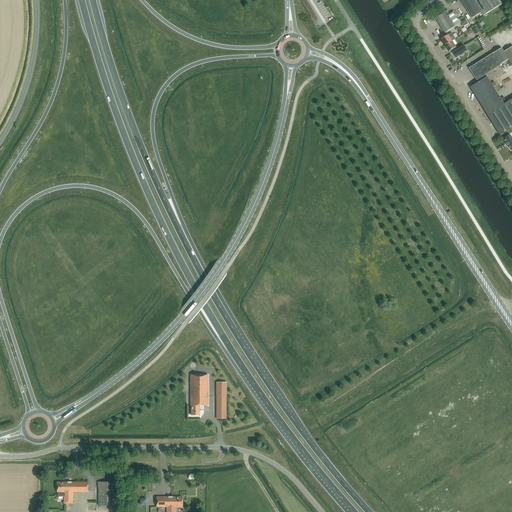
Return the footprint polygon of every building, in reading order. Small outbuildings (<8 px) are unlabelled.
[(483,16),(493,10),(502,4),(499,0),(464,0),(461,2),(472,18),(481,13),(483,16)] [(445,13),(435,19),(445,33),(454,27),(453,25),(460,21),(454,12),(447,16),(445,13)] [(453,36),(452,34),(452,33),(448,35),(441,40),(445,46),(452,41),(450,38),(453,36)] [(482,47),(485,45),(479,37),(476,39),(482,47)] [(451,55),(458,50),(452,41),(445,46),(451,55)] [(458,50),(451,55),(454,60),(460,56),(461,57),(465,55),(464,54),(468,51),(464,46),(458,50)] [(509,60),(511,65),(511,47),(504,52),(502,49),(494,53),(469,68),(476,80),(485,75),(501,65),(509,60)] [(486,115),(504,104),(493,86),(496,85),(494,82),(491,84),(485,75),(476,80),(478,83),(470,88),(486,115)] [(511,127),(511,98),(504,104),(486,115),(499,135),(511,127)] [(199,406),(208,406),(208,375),(190,375),(191,407),(191,415),(199,415),(199,406)] [(226,383),(216,383),(216,418),(226,418),(226,383)] [(88,482),(57,482),(57,492),(57,497),(64,497),(64,504),(73,504),(73,492),(88,492),(88,482)] [(115,482),(98,482),(98,487),(98,506),(115,506),(115,482)] [(182,507),(182,497),(156,497),(156,507),(167,507),(166,511),(175,511),(176,507),(182,507)]
